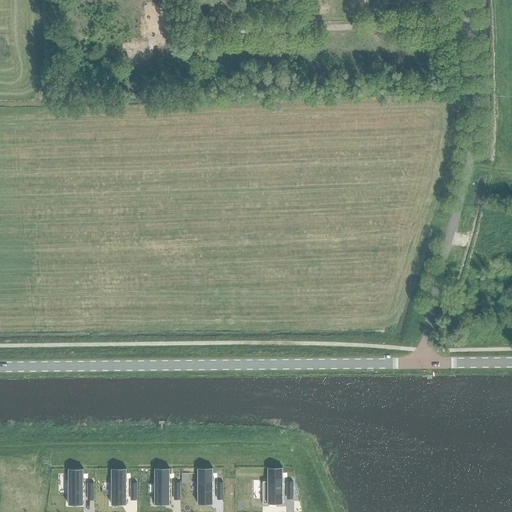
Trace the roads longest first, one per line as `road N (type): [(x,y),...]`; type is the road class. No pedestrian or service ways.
road 1 (tertiary): [(418,365),(0,368)]
road 2 (unclassified): [(418,365),(465,169),(469,0)]
